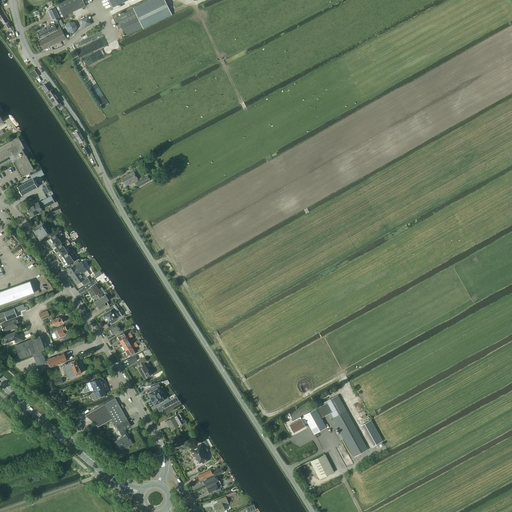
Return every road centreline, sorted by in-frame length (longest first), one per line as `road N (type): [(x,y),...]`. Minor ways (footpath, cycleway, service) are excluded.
road 1 (tertiary): [(311,511),(120,209),(88,141),(32,58),(11,0)]
road 2 (tertiary): [(163,449),(60,275),(0,192)]
